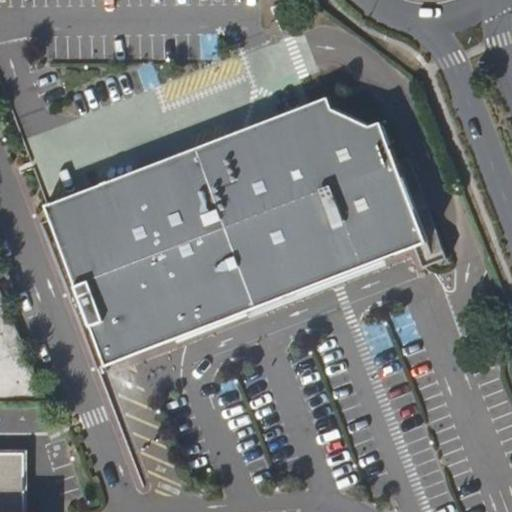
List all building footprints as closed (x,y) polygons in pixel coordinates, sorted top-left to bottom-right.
[(298,23),(293,9),(281,13),(286,28),(298,23)] [(314,37),(310,27),(299,32),(302,42),(314,37)] [(344,113),(339,100),(318,108),(61,206),(58,207),(63,220),(119,367),(424,251),(431,271),(455,262),(436,214),(426,218),(391,126),(383,129),(380,129),(344,113)] [(0,321),(11,322),(11,303),(10,292),(6,292),(0,292),(0,321)] [(0,369),(12,369),(11,322),(0,321),(0,369)] [(0,511),(35,511),(35,452),(0,452),(0,511)]
